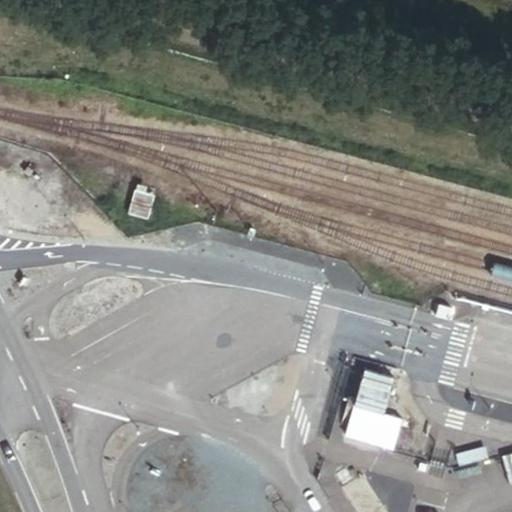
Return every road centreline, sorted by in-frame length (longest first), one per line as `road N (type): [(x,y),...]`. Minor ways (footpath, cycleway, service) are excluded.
road 1 (unclassified): [(103,389),(278,449),(294,443),(334,312),(174,265)]
road 2 (track): [(96,0),(511,115)]
road 3 (unclassified): [(174,265),(83,275),(1,321)]
road 4 (unclassified): [(174,265),(108,254),(0,257)]
road 5 (tertiary): [(84,511),(26,368)]
road 6 (unknown): [(246,286),(149,369)]
road 7 (unclassified): [(88,511),(85,455),(103,389)]
